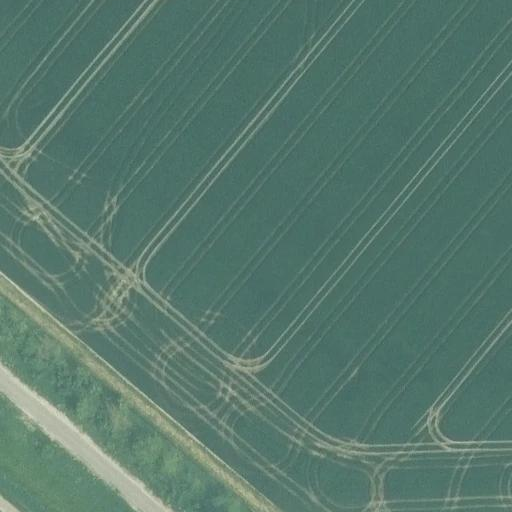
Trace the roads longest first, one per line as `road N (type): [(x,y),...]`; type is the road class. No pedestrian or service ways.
road 1 (track): [(275,511),(0,278)]
road 2 (unclassified): [(148,511),(0,381)]
